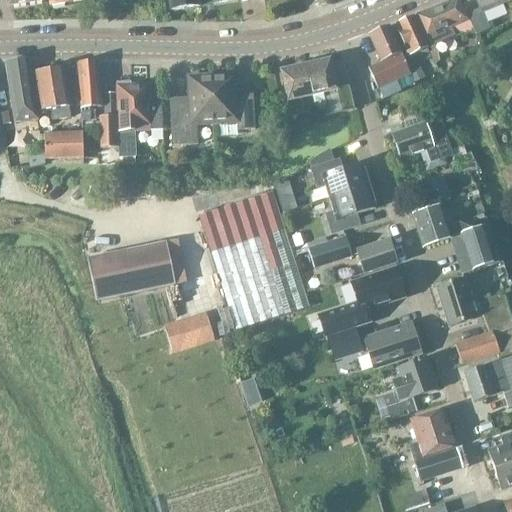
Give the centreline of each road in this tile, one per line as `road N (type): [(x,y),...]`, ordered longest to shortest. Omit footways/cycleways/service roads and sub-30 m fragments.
road 1 (residential): [(491,511),(342,28)]
road 2 (tertiary): [(0,48),(255,48),(342,28)]
